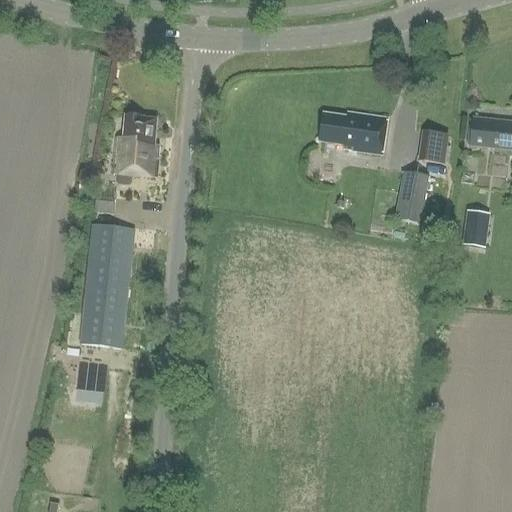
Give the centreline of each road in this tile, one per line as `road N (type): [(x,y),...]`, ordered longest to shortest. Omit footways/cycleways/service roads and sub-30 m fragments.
road 1 (unclassified): [(155,511),(198,40)]
road 2 (tertiary): [(198,40),(328,37),(454,7)]
road 3 (tertiary): [(198,40),(0,6)]
